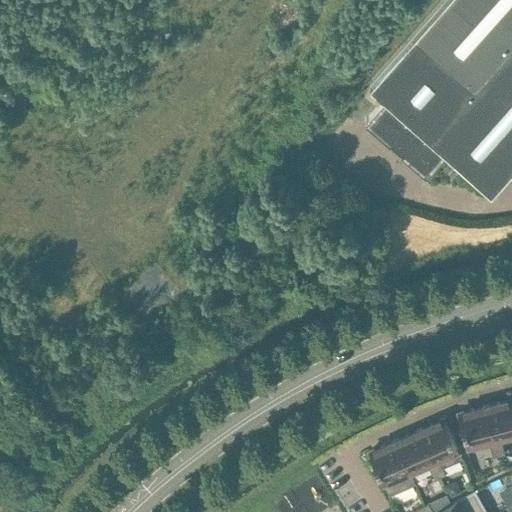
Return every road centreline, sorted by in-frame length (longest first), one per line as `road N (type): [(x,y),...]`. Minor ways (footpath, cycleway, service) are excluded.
road 1 (tertiary): [(135,511),(298,391),(394,346),(511,309)]
road 2 (residential): [(511,385),(406,421),(345,454)]
road 3 (unknown): [(511,206),(444,198),(357,141)]
